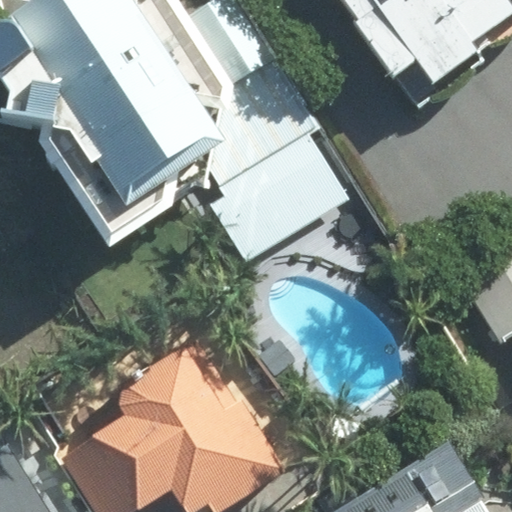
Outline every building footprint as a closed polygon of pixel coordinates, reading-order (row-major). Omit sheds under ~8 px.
[(135,0),(51,0),(0,31),(0,143),(80,274),(197,202),(240,271),(351,203),(222,4),(161,41),(135,0)] [(348,0),(410,101),(470,46),(442,0),(348,0)] [(511,0),(442,0),(470,46),(511,7),(511,0)] [(511,232),(447,273),(494,348),(505,341),(511,351),(511,232)] [(188,344),(94,401),(111,428),(52,463),(82,511),(139,511),(152,505),(156,511),(188,511),(191,510),(191,511),(223,511),(268,485),(259,469),(272,461),(211,367),(204,370),(188,344)] [(58,511),(1,418),(0,419),(0,511),(58,511)] [(465,511),(464,511),(474,505),(441,451),(338,511),(465,511)]
